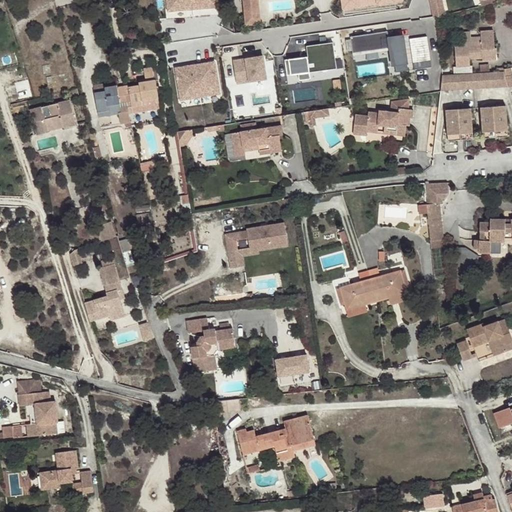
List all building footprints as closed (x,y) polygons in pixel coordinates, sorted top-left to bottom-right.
[(192,0),(170,0),(171,11),(194,9),(192,0)] [(214,0),(192,0),(194,9),(215,8),(214,0)] [(243,0),(245,11),(259,9),(257,0),(243,0)] [(341,0),(343,9),(360,6),(358,0),(341,0)] [(439,16),(448,14),(443,0),(430,0),(436,16),(439,16)] [(246,24),(260,23),(259,9),(245,11),(246,24)] [(460,67),(461,75),(480,72),(479,65),(478,65),(477,58),(489,57),(489,59),(505,58),(504,47),(502,48),(500,29),(487,30),(487,36),(476,37),(476,31),(468,32),(469,46),(461,46),(463,67),(460,67)] [(456,32),(457,43),(464,42),(463,32),(456,32)] [(401,74),(413,72),(409,46),(406,46),(405,40),(402,38),(393,39),(392,33),(367,37),(370,52),(394,49),(398,51),(401,74)] [(370,52),(367,37),(355,38),(358,54),(370,52)] [(419,71),(437,68),(432,37),(415,40),(419,71)] [(337,80),(332,47),(308,48),(309,61),(290,63),(291,83),(337,80)] [(266,80),(263,57),(251,59),(251,62),(246,62),(246,59),(233,61),(235,77),(247,75),(248,82),(266,80)] [(217,58),(196,61),(200,90),(221,87),(217,58)] [(196,61),(174,64),(178,93),(200,90),(196,61)] [(507,69),(480,72),(481,87),(511,84),(507,69)] [(130,88),(132,102),(133,106),(149,103),(148,99),(158,98),(156,82),(155,82),(153,70),(145,70),(147,80),(147,83),(140,85),(141,87),(130,88)] [(461,75),(448,76),(446,91),(481,87),(480,72),(461,75)] [(236,84),(248,82),(247,75),(235,77),(236,84)] [(96,94),(99,113),(113,111),(113,106),(120,104),(128,103),(126,89),(126,87),(119,88),(119,87),(106,89),(106,92),(96,94)] [(31,109),(36,134),(50,131),(47,118),(63,115),(65,127),(77,125),(72,100),(31,109)] [(113,111),(99,113),(100,118),(119,115),(122,114),(121,108),(120,104),(113,106),(113,111)] [(487,108),(488,133),(511,131),(511,108),(511,106),(487,108)] [(119,115),(121,124),(131,123),(129,107),(121,108),(122,114),(119,115)] [(451,111),(453,135),(478,134),(476,108),(451,111)] [(317,114),(329,114),(329,109),(306,109),(306,122),(316,123),(317,114)] [(403,117),(384,115),(384,117),(373,116),(372,120),(360,119),(358,134),(372,135),(372,132),(383,133),(384,129),(384,125),(390,126),(390,130),(402,131),(401,139),(410,140),(411,129),(413,130),(414,122),(417,122),(418,113),(403,112),(403,117)] [(47,118),(50,131),(65,127),(63,115),(47,118)] [(270,158),(283,156),(280,140),(284,140),(282,130),(257,134),(256,128),(241,130),(242,136),(241,136),(244,152),(253,151),(252,148),(258,147),(259,150),(269,148),(270,154),(270,158)] [(402,131),(390,130),(389,137),(401,139),(402,131)] [(511,131),(488,133),(489,139),(511,138),(511,131)] [(241,136),(232,137),(236,162),(246,160),(245,156),(259,153),(259,156),(270,154),(269,148),(259,150),(258,147),(252,148),(253,151),(244,152),(241,136)] [(32,138),(25,141),(28,151),(36,149),(32,138)] [(159,168),(168,166),(166,157),(157,159),(159,168)] [(452,183),(429,184),(430,204),(443,203),(446,203),(445,198),(448,198),(452,194),(453,190),(452,183)] [(443,203),(430,204),(433,233),(446,231),(443,203)] [(250,252),(258,250),(288,246),(284,222),(246,228),(246,231),(225,234),(227,252),(238,250),(236,240),(248,239),(249,249),(250,252)] [(511,229),(509,230),(509,222),(493,222),(493,225),(481,225),(480,256),(493,256),(493,244),(507,245),(507,240),(511,240),(511,229)] [(101,244),(116,239),(112,225),(97,229),(98,231),(101,244)] [(91,233),(94,246),(101,244),(98,231),(91,233)] [(433,233),(434,249),(448,248),(446,231),(433,233)] [(259,254),(258,250),(250,252),(249,249),(238,250),(227,252),(230,269),(244,267),(242,257),(259,254)] [(80,250),(77,251),(72,256),(76,268),(85,265),(80,250)] [(107,288),(123,283),(116,260),(104,264),(105,271),(102,272),(107,288)] [(409,290),(405,274),(401,275),(401,274),(381,279),(378,268),(368,270),(377,303),(388,300),(389,307),(409,301),(406,291),(409,290)] [(342,290),(338,291),(342,307),(346,306),(348,317),(368,312),(366,306),(377,302),(368,270),(359,273),(362,284),(341,289),(342,290)] [(125,290),(123,283),(107,288),(110,296),(125,290)] [(128,300),(125,290),(110,296),(110,299),(88,307),(94,325),(113,319),(114,323),(129,318),(123,301),(128,300)] [(213,371),(211,356),(203,356),(202,352),(203,351),(204,351),(205,350),(206,350),(206,349),(207,348),(207,347),(207,346),(207,345),(207,344),(213,342),(214,351),(233,348),(229,329),(212,331),(211,329),(205,330),(203,318),(182,322),(184,333),(200,332),(200,337),(196,337),(193,342),(193,347),(188,348),(191,374),(213,371)] [(484,327),(468,334),(475,350),(490,343),(496,358),(508,353),(507,350),(511,347),(511,339),(510,334),(507,336),(504,337),(501,331),(498,324),(485,329),(484,327)] [(128,330),(117,336),(122,345),(132,339),(128,330)] [(203,356),(211,356),(214,351),(213,342),(207,344),(207,345),(207,346),(207,347),(207,348),(206,349),(206,350),(205,350),(204,351),(203,351),(202,352),(203,356)] [(468,344),(458,349),(466,365),(475,361),(468,344)] [(305,355),(274,359),(276,376),(307,372),(305,355)] [(19,385),(20,397),(38,396),(37,383),(19,385)] [(38,396),(20,397),(20,409),(31,408),(37,408),(38,426),(32,426),(33,440),(58,438),(57,426),(59,426),(57,406),(50,406),(50,395),(38,396)] [(511,400),(493,409),(498,424),(511,419),(511,400)] [(242,455),(258,451),(257,447),(272,444),(273,447),(277,461),(294,456),(292,450),(314,444),(307,416),(282,422),(284,429),(255,437),(253,431),(246,433),(245,429),(236,432),(242,455)] [(54,475),(41,476),(43,494),(58,492),(57,487),(70,486),(69,479),(68,474),(73,473),(71,455),(53,457),(54,475)] [(91,497),(89,476),(78,477),(79,487),(69,488),(70,499),(91,497)] [(445,493),(424,494),(425,507),(446,505),(445,493)] [(462,504),(452,506),(453,511),(498,511),(496,498),(493,499),(492,494),(483,496),(484,499),(462,504)]
